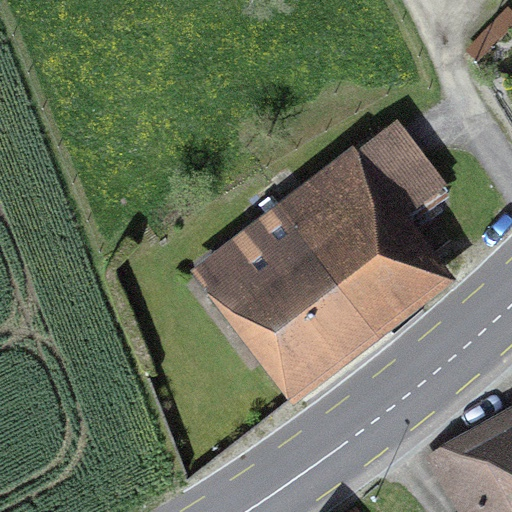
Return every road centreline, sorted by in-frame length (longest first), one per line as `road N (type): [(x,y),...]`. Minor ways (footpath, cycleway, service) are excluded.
road 1 (primary): [(511,302),(380,414),(245,511)]
road 2 (track): [(413,0),(458,94),(511,178)]
